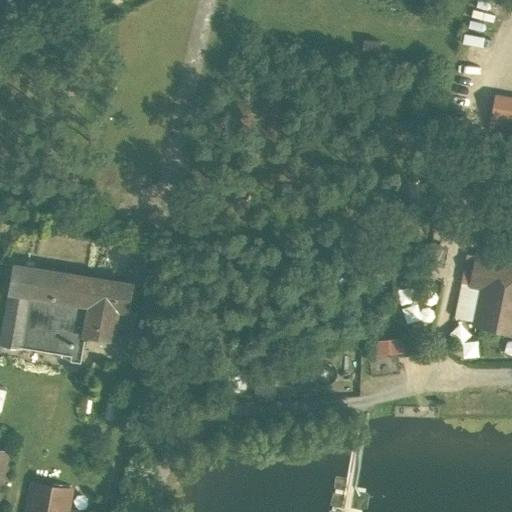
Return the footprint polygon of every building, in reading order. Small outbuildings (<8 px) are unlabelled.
[(511,97),(496,95),(489,129),(511,132),(511,97)] [(405,126),(377,119),(372,141),(400,148),(405,126)] [(511,261),(478,255),(472,283),(484,285),(477,323),(511,329),(511,261)] [(135,283),(16,264),(3,343),(81,357),(87,335),(113,339),(119,308),(130,310),(135,283)] [(13,451),(0,448),(0,501),(5,479),(7,479),(13,451)] [(67,511),(72,490),(35,482),(30,511),(67,511)]
